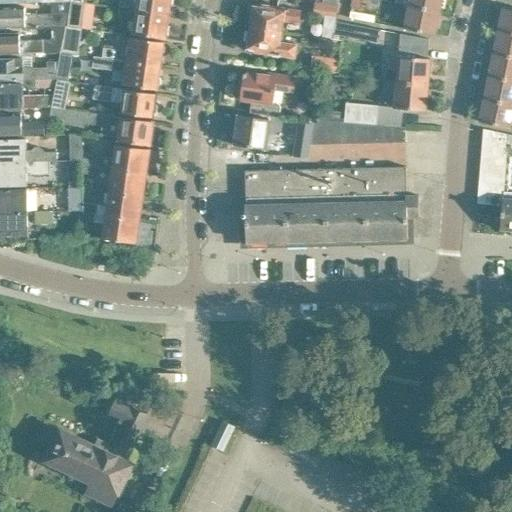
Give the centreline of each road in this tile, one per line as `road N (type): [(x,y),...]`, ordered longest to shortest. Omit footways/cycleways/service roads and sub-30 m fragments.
road 1 (residential): [(211,0),(192,171),(193,296)]
road 2 (residential): [(473,0),(447,159),(447,289)]
road 3 (residential): [(447,289),(193,296)]
road 4 (residential): [(193,296),(101,290),(0,267)]
